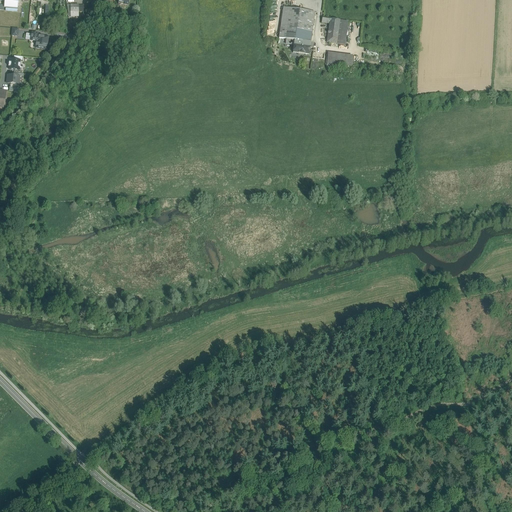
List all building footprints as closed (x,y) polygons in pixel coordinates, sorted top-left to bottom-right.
[(4,0),(4,11),(18,12),(18,0),(4,0)] [(315,13),(284,8),(283,8),(279,38),(295,41),(311,43),(312,35),(315,13)] [(340,20),(330,19),(329,24),(327,43),(336,44),(340,20)] [(348,21),(340,20),(336,44),(345,45),(348,21)] [(48,38),(38,36),(38,34),(32,34),(32,35),(31,41),(36,42),(35,48),(46,50),(48,38)] [(311,43),(295,41),(293,53),(309,55),(310,47),(311,43)] [(352,57),(328,54),(327,63),(335,64),(351,66),(352,57)] [(14,60),(10,60),(10,63),(9,63),(8,67),(9,67),(9,70),(19,71),(20,68),(21,64),(20,64),(20,61),(14,60)] [(14,76),(8,76),(7,84),(11,84),(19,85),(20,77),(14,76)] [(18,93),(19,85),(11,84),(11,85),(10,85),(9,92),(18,93)]
